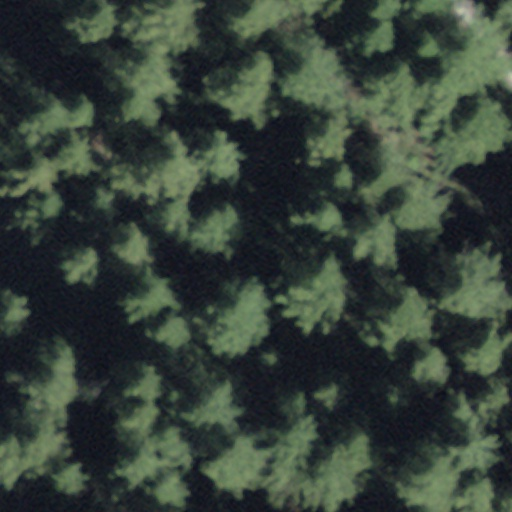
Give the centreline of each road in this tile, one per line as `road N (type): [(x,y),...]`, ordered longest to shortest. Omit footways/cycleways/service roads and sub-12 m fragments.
road 1 (track): [(0,2),(266,359),(292,511)]
road 2 (track): [(287,0),(511,216)]
